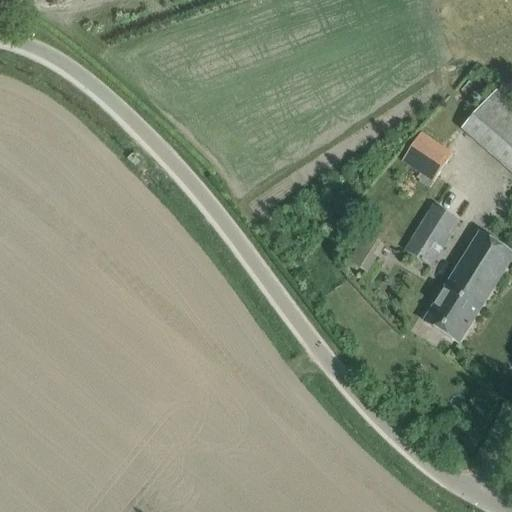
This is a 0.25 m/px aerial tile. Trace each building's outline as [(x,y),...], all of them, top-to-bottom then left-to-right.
[(462,130),(511,173),(511,106),(496,92),(462,130)] [(402,162),(433,183),(452,154),(421,133),(402,162)] [(369,218),(385,230),(397,213),(380,201),(369,218)] [(460,222),(435,206),(405,253),(431,269),(460,222)] [(425,323),(459,344),(511,259),(511,254),(481,235),(425,323)] [(367,236),(350,263),(366,273),(383,246),(367,236)]
